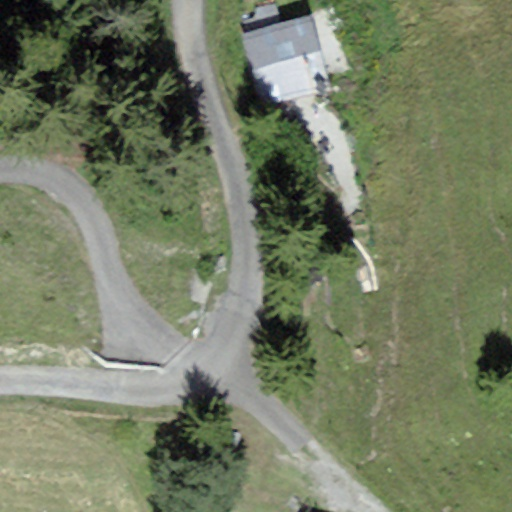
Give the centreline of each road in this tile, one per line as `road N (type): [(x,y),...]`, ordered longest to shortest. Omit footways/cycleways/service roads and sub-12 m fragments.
road 1 (track): [(227,370),(241,332),(248,242),(223,118),(181,17),(185,0)]
road 2 (track): [(0,170),(44,170),(95,212),(157,388)]
road 3 (track): [(0,392),(50,383),(203,388),(227,370)]
road 4 (track): [(390,511),(227,370)]
